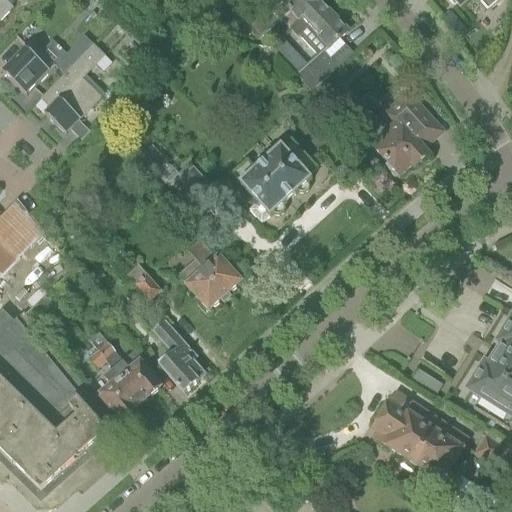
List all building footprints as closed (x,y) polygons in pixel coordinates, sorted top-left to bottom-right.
[(0,0),(0,23),(12,10),(1,0),(0,0)] [(259,0),(240,18),(242,21),(238,24),(256,43),(261,39),(260,38),(277,22),(279,24),(281,22),(289,31),(320,1),(319,0),(288,0),(271,16),(272,16),(267,20),(264,17),(279,3),(276,0),(259,0)] [(445,0),(454,10),(456,8),(459,11),(472,0),(475,0),(487,13),(502,0),(445,0)] [(321,2),(320,1),(289,31),(316,60),(296,79),(310,94),(337,69),(324,56),(347,35),(319,5),(321,2)] [(450,16),(442,23),(458,42),(467,35),(450,16)] [(108,58),(113,52),(118,56),(129,43),(113,28),(96,47),(108,58)] [(84,39),(63,62),(72,70),(93,48),(93,47),(84,39)] [(25,99),(54,69),(31,46),(1,76),(25,99)] [(101,101),(82,82),(96,68),(102,74),(111,65),(93,48),(72,70),(40,103),(49,112),(44,118),(65,138),(69,133),(78,124),(101,101)] [(385,139),(373,150),(387,166),(384,169),(393,179),(396,176),(399,179),(412,167),(414,170),(428,158),(424,154),(445,135),(429,117),(427,120),(407,98),(395,109),(385,118),(393,127),(383,136),(385,139)] [(78,124),(69,133),(81,144),(90,135),(78,124)] [(245,164),(230,177),(256,205),(248,213),(260,227),(269,219),(269,220),(272,217),(273,217),(274,218),(275,218),(276,219),(278,219),(279,218),(280,218),(281,217),(282,216),(283,215),(283,214),(283,213),(283,211),(283,210),(282,209),(282,208),(297,195),(298,195),(299,196),(300,196),(301,197),(302,197),(304,196),(305,196),(306,195),(307,194),(307,193),(308,192),(308,191),(308,189),(307,188),(307,187),(306,186),(310,183),(307,179),(316,170),(292,143),(280,153),(279,151),(254,174),(245,164)] [(156,153),(145,164),(156,176),(167,166),(156,153)] [(170,168),(158,179),(169,191),(172,189),(181,180),(170,168)] [(212,192),(191,170),(181,180),(172,189),(193,211),(212,192)] [(0,220),(0,281),(44,236),(17,203),(16,203),(0,220)] [(79,251),(87,244),(80,237),(72,243),(79,251)] [(239,285),(218,261),(216,263),(198,244),(186,255),(194,264),(177,279),(208,313),(212,310),(214,310),(218,307),(218,304),(229,294),(232,294),(235,291),(236,288),(239,285)] [(149,303),(159,294),(144,278),(146,276),(138,267),(125,280),(132,287),(133,287),(149,303)] [(511,290),(492,282),(485,298),(511,310),(511,290)] [(46,298),(25,318),(33,328),(55,307),(46,298)] [(153,313),(142,322),(154,335),(173,357),(159,369),(184,397),(198,385),(205,378),(202,375),(193,364),(196,361),(164,326),(153,313)] [(23,316),(0,339),(0,455),(40,495),(115,429),(33,328),(25,318),(23,316)] [(489,372),(485,369),(481,374),(478,373),(475,373),(469,382),(470,386),(473,388),(470,393),(480,400),(473,412),(508,434),(511,427),(511,325),(511,327),(508,325),(504,325),(498,335),(500,339),(503,340),(499,346),(504,348),(498,357),(500,358),(496,364),(494,363),(489,372)] [(107,346),(96,354),(105,365),(112,374),(113,373),(140,406),(147,401),(147,402),(160,392),(150,380),(153,378),(142,364),(141,364),(134,356),(124,364),(122,366),(115,357),(116,357),(107,346)] [(105,365),(96,354),(87,362),(96,373),(105,365)] [(110,389),(98,399),(109,414),(112,411),(121,423),(134,413),(133,412),(140,406),(113,373),(112,374),(103,381),(110,389)] [(442,388),(418,373),(412,383),(435,398),(442,388)] [(378,444),(441,485),(468,443),(403,401),(396,411),(390,406),(373,432),(382,438),(378,444)] [(493,470),(504,452),(484,440),(473,457),(493,470)]
